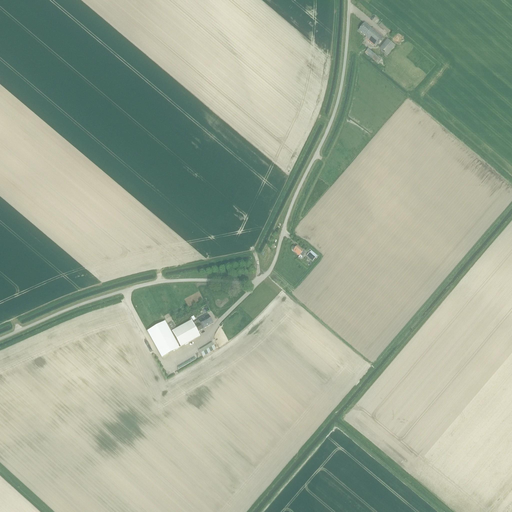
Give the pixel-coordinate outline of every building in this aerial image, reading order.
[(366,37),(365,38),(375,47),(384,37),(373,28),(372,29),(365,24),(359,31),(366,37)] [(387,55),(394,46),(389,41),(381,51),(387,55)] [(381,60),(368,49),(365,53),(378,64),(381,60)] [(302,257),(305,253),(303,251),(297,246),(296,248),(295,248),(293,249),(294,250),(293,251),(299,256),(300,255),(302,257)] [(309,253),(307,256),(313,261),(316,258),(309,253)] [(191,321),(172,332),(181,347),(200,337),(196,329),(201,326),(203,329),(213,324),(208,315),(193,324),(191,321)] [(147,332),(162,358),(179,348),(171,332),(165,322),(147,332)] [(199,351),(203,357),(216,349),(212,343),(199,351)]
